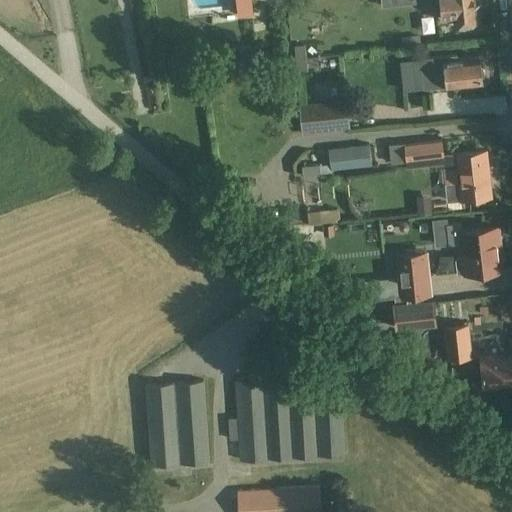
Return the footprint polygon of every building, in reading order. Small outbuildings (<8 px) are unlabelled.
[(441,0),(442,3),(437,4),(439,15),(443,14),(444,20),(455,18),(456,24),(476,22),(473,0),(441,0)] [(324,51),(309,52),(309,40),(294,41),(295,65),(324,64),(324,51)] [(457,55),(402,61),(405,89),(423,87),(423,88),(447,85),(448,87),(482,83),(479,56),(458,59),(457,55)] [(190,68),(190,67),(177,68),(178,79),(190,79),(190,68)] [(351,129),(349,110),(348,102),(300,106),(302,134),(351,129)] [(405,143),(388,145),(390,164),(407,163),(407,161),(444,157),(443,140),(405,145),(405,143)] [(320,165),(321,173),(332,172),(332,171),(372,166),(370,147),(336,150),(328,151),(330,164),(320,165)] [(460,184),(446,185),(448,202),(491,197),(486,151),(456,155),(460,184)] [(430,195),(418,195),(418,212),(431,212),(431,203),(430,195)] [(322,224),(321,211),(320,201),(306,203),(309,226),(322,225),(322,224)] [(462,222),(446,224),(448,243),(465,241),(466,246),(467,257),(466,257),(468,274),(498,270),(498,266),(502,266),(498,228),(497,224),(463,228),(462,222)] [(333,224),(323,225),(324,236),(334,235),(333,224)] [(397,257),(399,280),(399,284),(388,285),(389,298),(416,296),(430,294),(426,254),(397,257)] [(399,284),(399,280),(362,283),(363,305),(382,304),(382,299),(389,298),(388,285),(399,284)] [(395,304),(397,328),(436,325),(434,301),(395,304)] [(467,327),(445,330),(448,359),(451,359),(470,357),(467,327)] [(498,354),(470,357),(451,359),(453,373),(472,371),(473,388),(511,384),(511,357),(499,359),(498,354)] [(237,418),(229,419),(230,441),(238,441),(240,461),(345,454),(341,374),(235,381),(237,418)] [(204,380),(145,385),(150,466),(210,461),(204,380)] [(320,511),(319,487),(239,491),(239,511),(320,511)]
